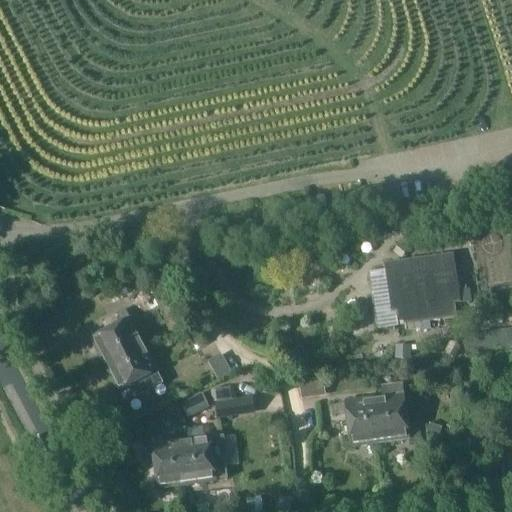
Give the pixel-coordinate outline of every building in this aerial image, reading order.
[(394,267),(400,311),(401,324),(460,317),(458,302),(464,302),(459,262),(444,264),(444,265),(405,269),(404,266),(394,267)] [(93,339),(106,365),(144,345),(125,309),(117,313),(123,324),(93,339)] [(503,327),(483,331),(486,351),(511,346),(511,330),(503,332),(503,327)] [(157,370),(144,345),(106,365),(119,390),(120,390),(125,401),(136,395),(131,384),(157,370)] [(317,398),(314,380),(299,382),(302,400),(317,398)] [(374,400),(380,443),(408,440),(409,445),(422,443),(420,424),(407,426),(401,385),(381,387),(383,399),(374,400)] [(195,413),(210,406),(203,392),(182,402),(189,416),(195,413)] [(380,443),(374,400),(333,406),(334,414),(346,412),(351,447),(380,443)] [(230,401),(216,403),(218,417),(232,415),(230,401)] [(99,426),(112,419),(106,409),(94,416),(99,426)] [(158,419),(147,421),(149,433),(160,431),(158,419)] [(222,437),(210,439),(210,438),(181,442),(187,485),(216,481),(216,480),(228,479),(222,437)] [(187,485),(181,442),(153,445),(153,446),(141,448),(142,456),(154,455),(159,489),(187,485)] [(508,461),(505,443),(493,444),(495,462),(508,461)]
